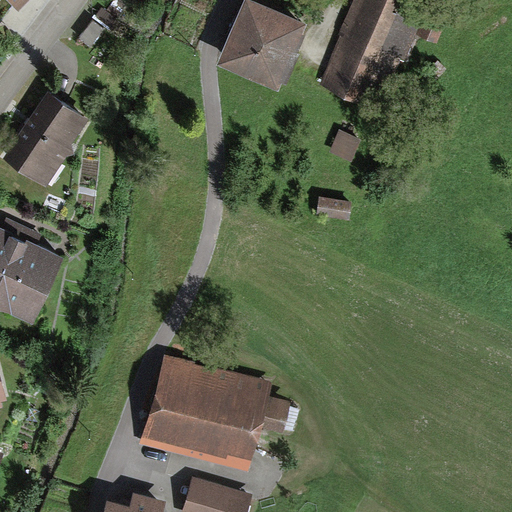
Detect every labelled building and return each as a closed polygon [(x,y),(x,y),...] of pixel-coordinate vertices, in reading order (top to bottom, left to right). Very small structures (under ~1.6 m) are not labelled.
[(429,15),(396,0),(375,0),(335,87),(384,110),(429,15)] [(317,29),(257,5),(234,61),(294,85),(317,29)] [(101,122),(63,96),(18,161),(56,187),(101,122)] [(360,207),(331,204),(329,218),(358,221),(360,207)] [(79,261),(0,226),(0,301),(52,324),(79,261)] [(12,357),(0,359),(0,406),(21,403),(12,357)] [(279,389),(178,361),(154,447),(255,476),(279,389)] [(0,497),(16,457),(0,451),(0,497)] [(262,511),(264,506),(206,489),(199,511),(262,511)] [(146,506),(121,500),(118,511),(176,511),(179,502),(149,495),(146,506)]
